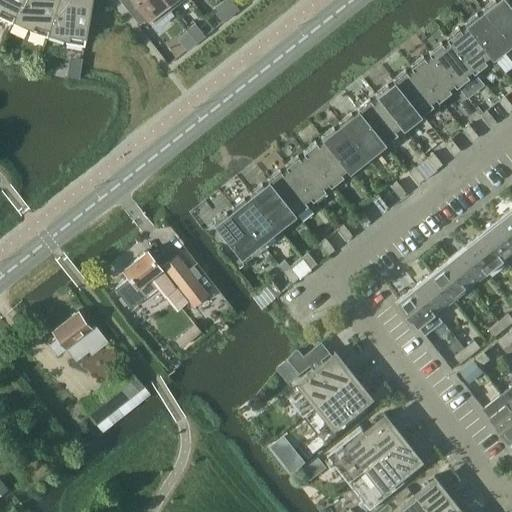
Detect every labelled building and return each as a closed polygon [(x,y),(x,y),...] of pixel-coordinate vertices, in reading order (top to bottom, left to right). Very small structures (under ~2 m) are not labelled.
[(0,0),(0,15),(12,21),(13,19),(21,0),(0,0)] [(47,35),(48,32),(58,0),(21,0),(13,19),(30,27),(29,29),(47,35)] [(66,41),(84,44),(91,0),(58,0),(48,32),(66,38),(66,41)] [(171,8),(166,2),(164,0),(120,0),(139,23),(149,16),(154,22),(171,8)] [(231,14),(239,7),(232,0),(222,0),(221,1),(231,14)] [(491,0),(483,7),(510,41),(511,40),(511,6),(507,0),(496,0),(491,0)] [(231,14),(221,1),(213,7),(223,20),(231,14)] [(465,21),(492,56),(504,47),(502,44),(507,40),(509,42),(510,41),(483,7),(482,8),(484,10),(479,14),(477,12),(465,21)] [(447,35),(474,70),(486,61),(484,58),(489,54),(491,57),(492,56),(465,21),(464,22),(466,25),(461,29),(459,26),(447,35)] [(197,40),(205,34),(195,22),(187,28),(197,40)] [(197,40),(187,28),(179,34),(189,47),(197,40)] [(429,50),(457,84),(468,75),(466,72),(471,68),(473,71),(474,70),(447,35),(446,36),(448,39),(443,43),(441,40),(429,50)] [(411,64),(439,98),(450,89),(448,86),(453,82),(455,85),(457,84),(429,50),(428,50),(430,53),(425,57),(423,55),(411,64)] [(69,56),(66,77),(79,80),(83,58),(69,56)] [(393,78),(421,112),(432,103),(430,101),(435,96),(438,99),(439,98),(411,64),(410,65),(412,67),(407,71),(405,69),(393,78)] [(375,92),(403,127),(414,117),(412,115),(417,111),(420,113),(421,112),(393,78),(392,79),(394,81),(389,85),(387,83),(375,92)] [(357,106),(385,141),(396,132),(394,129),(400,125),(402,127),(403,127),(375,92),(374,93),(376,95),(371,99),(369,97),(357,106)] [(498,100),(507,111),(511,107),(511,104),(505,95),(498,100)] [(339,120),(367,155),(379,146),(376,143),(382,139),(384,142),(385,141),(357,106),(356,107),(358,110),(353,114),(351,111),(339,120)] [(480,114),(489,125),(496,120),(487,109),(480,114)] [(322,135),(349,169),(361,160),(359,157),(364,153),(366,156),(367,155),(339,120),(338,121),(340,124),(335,128),(333,125),(322,135)] [(463,128),(472,139),(478,134),(469,123),(463,128)] [(304,149),(331,183),(343,174),(341,171),(346,167),(348,170),(349,169),(322,135),(321,135),(322,138),(317,142),(315,140),(304,149)] [(445,142),(454,154),(460,149),(451,137),(445,142)] [(286,163),(313,198),(325,188),(323,186),(328,182),(330,184),(331,183),(304,149),(303,150),(305,152),(299,156),(297,154),(286,163)] [(427,156),(436,168),(442,163),(433,152),(427,156)] [(268,177),(295,212),(307,202),(305,200),(310,196),(312,198),(313,198),(286,163),(285,164),(287,166),(281,170),(280,168),(268,177)] [(409,171),(418,182),(424,177),(415,166),(409,171)] [(250,191),(277,226),(289,217),(287,214),(292,210),(294,213),(295,212),(268,177),(267,178),(269,180),(264,185),(262,182),(250,191)] [(390,185),(399,197),(405,192),(396,180),(390,185)] [(232,206),(259,240),(271,231),(269,228),(274,224),(276,227),(277,226),(250,191),(249,192),(251,195),(246,199),(244,196),(232,206)] [(372,199),(381,211),(387,206),(378,194),(372,199)] [(258,241),(259,240),(232,206),(231,206),(233,209),(228,213),(226,210),(213,220),(241,255),(253,245),(251,242),(256,238),(258,241)] [(511,206),(500,217),(511,232),(511,206)] [(355,214),(364,225),(370,220),(361,209),(355,214)] [(511,232),(500,217),(482,230),(505,258),(511,252),(511,232)] [(337,228),(346,239),(352,234),(343,223),(337,228)] [(505,258),(482,230),(466,244),(488,272),(505,258)] [(319,242),(328,253),(334,249),(325,237),(319,242)] [(488,272),(465,244),(448,257),(471,285),(488,272)] [(147,251),(123,269),(129,277),(115,288),(130,308),(160,285),(166,293),(167,293),(174,302),(176,301),(180,306),(188,301),(147,251)] [(301,256),(310,267),(316,262),(307,251),(301,256)] [(177,255),(162,266),(189,300),(193,305),(208,294),(197,280),(177,255)] [(471,285),(448,257),(431,270),(454,299),(471,285)] [(283,270),(292,282),(298,277),(289,265),(283,270)] [(431,270),(415,284),(437,312),(454,299),(431,270)] [(265,285),(274,296),(280,291),(271,280),(265,285)] [(397,298),(419,326),(425,334),(443,320),(437,312),(415,284),(397,298)] [(92,328),(91,329),(77,311),(52,331),(57,337),(48,344),(56,355),(65,348),(76,361),(88,351),(91,355),(108,342),(94,325),(92,327),(92,328)] [(511,317),(508,313),(498,321),(504,328),(511,321),(511,317)] [(488,329),(494,336),(504,328),(498,321),(488,329)] [(195,325),(177,340),(182,347),(201,332),(195,325)] [(503,348),(511,340),(511,338),(507,332),(497,340),(503,348)] [(464,347),(470,354),(480,346),(474,339),(464,347)] [(454,355),(460,362),(470,354),(464,347),(454,355)] [(298,348),(296,348),(288,358),(300,373),(311,364),(298,348)] [(303,415),(355,374),(335,349),(334,350),(336,352),(299,381),(306,390),(292,401),(303,415)] [(490,358),(484,351),(474,359),(480,366),(490,358)] [(479,366),(480,366),(474,359),(460,370),(469,382),(483,371),(479,366)] [(96,424),(144,386),(127,364),(79,402),(96,424)] [(374,399),(355,374),(303,415),(314,429),(328,417),(335,426),(372,397),(374,399)] [(511,406),(511,383),(500,392),(511,406)] [(511,442),(511,406),(500,392),(483,406),(511,443),(511,442)] [(386,415),(365,431),(362,427),(327,455),(348,481),(405,437),(385,412),(384,412),(386,415)] [(284,436),(273,444),(292,469),(303,460),(284,436)] [(405,437),(348,481),(370,509),(406,481),(402,476),(422,460),(423,462),(424,461),(405,437)] [(438,511),(454,499),(435,475),(434,475),(436,478),(399,507),(403,511),(438,511)] [(464,511),(454,499),(438,511),(464,511)]
